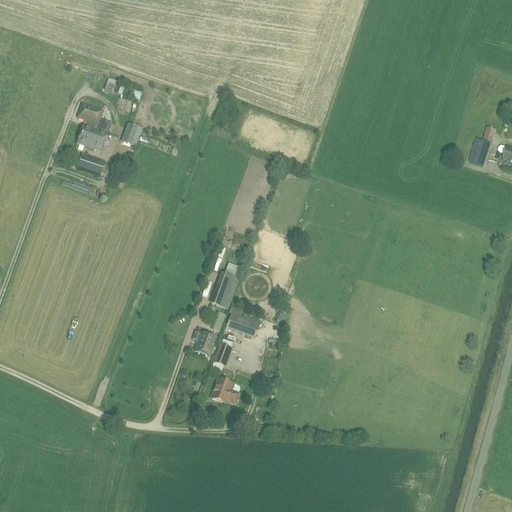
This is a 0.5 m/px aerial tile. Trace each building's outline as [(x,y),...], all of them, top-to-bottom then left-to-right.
[(106,77),(102,89),(113,93),(118,81),(106,77)] [(142,92),(121,85),(117,96),(138,103),(142,92)] [(83,126),(77,145),(100,152),(101,153),(101,152),(108,134),(112,123),(100,119),(103,111),(82,104),(77,119),(84,122),(83,126)] [(489,140),(493,129),(485,126),(481,137),(489,140)] [(141,130),(134,127),(131,136),(124,134),(121,143),(135,148),(141,130)] [(476,139),(468,163),(482,168),(490,144),(476,139)] [(511,146),(507,145),(501,165),(511,168),(511,146)] [(100,179),(105,162),(82,154),(76,171),(100,179)] [(227,311),(238,280),(221,274),(210,305),(227,311)] [(219,333),(225,316),(217,313),(211,330),(219,333)] [(225,329),(254,340),(260,325),(231,314),(225,329)] [(210,358),(217,338),(200,332),(200,334),(194,332),(191,340),(197,342),(193,352),(210,358)] [(265,337),(264,344),(278,346),(279,338),(265,337)] [(219,345),(212,364),(213,364),(223,367),(225,369),(233,349),(231,349),(221,345),(219,345)] [(234,385),(217,379),(210,400),(226,406),(227,404),(236,408),(241,394),(232,391),(234,385)]
